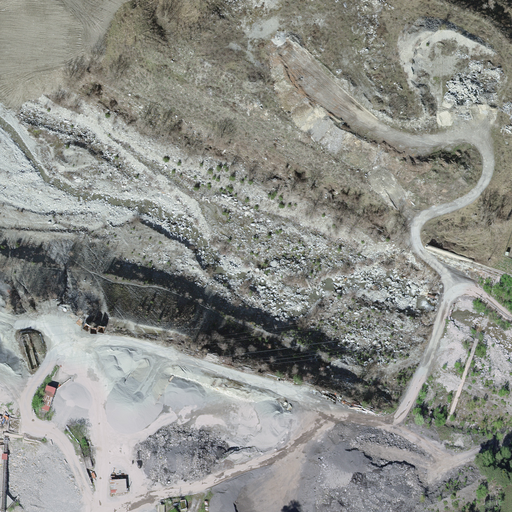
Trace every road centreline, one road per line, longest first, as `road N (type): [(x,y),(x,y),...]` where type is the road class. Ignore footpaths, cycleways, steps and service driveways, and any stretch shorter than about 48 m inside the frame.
road 1 (track): [(119,511),(274,457),(309,410),(390,432),(453,284)]
road 2 (track): [(414,219),(422,255),(511,320)]
